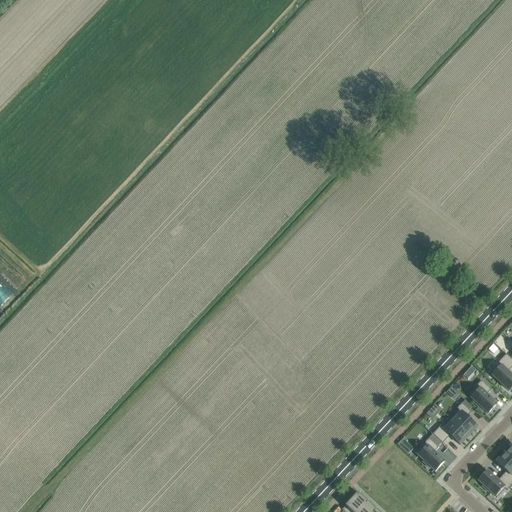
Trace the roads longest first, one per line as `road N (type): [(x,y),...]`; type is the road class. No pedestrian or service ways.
road 1 (tertiary): [(303,511),(511,291)]
road 2 (residential): [(511,416),(455,479),(482,511)]
